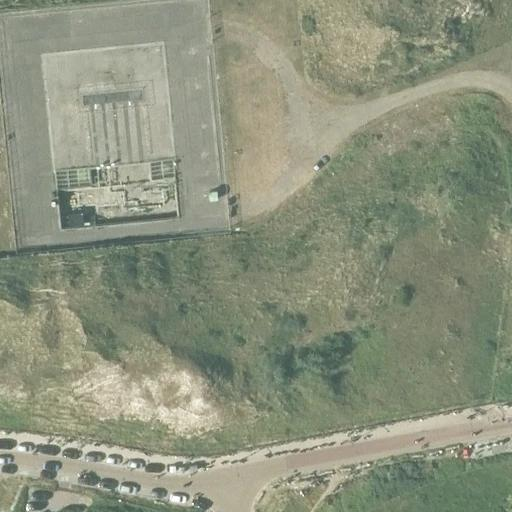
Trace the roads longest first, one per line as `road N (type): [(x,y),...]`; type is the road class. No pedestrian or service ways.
road 1 (residential): [(234,477),(511,423)]
road 2 (residential): [(0,460),(168,484),(234,477)]
